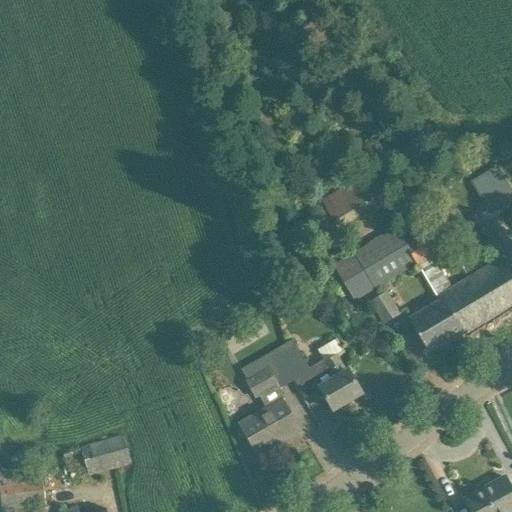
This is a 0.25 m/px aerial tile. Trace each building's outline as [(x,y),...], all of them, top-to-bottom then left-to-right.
[(340,232),(389,202),(387,198),(388,198),(375,177),(373,178),(370,173),(323,202),(330,214),(321,220),(329,234),(337,229),(340,232)] [(397,227),(335,265),(356,302),(418,265),(452,245),(439,225),(449,219),(438,201),(411,217),(420,233),(406,241),(397,227)] [(439,302),(410,319),(420,337),(430,354),(511,305),(511,260),(509,255),(453,289),(441,270),(426,279),(439,302)] [(386,293),(371,304),(385,324),(400,314),(386,293)] [(310,368),(300,351),(294,340),(276,350),(294,381),(311,371),(334,411),(362,394),(352,377),(349,371),(347,372),(338,356),(326,363),(324,360),(310,368)] [(280,389),(294,381),(276,350),(242,370),(249,381),(248,382),(257,398),(259,396),(267,409),(240,424),(258,455),(300,431),(283,402),(287,400),(280,389)] [(72,480),(89,475),(131,463),(124,438),(82,450),(65,455),(72,480)] [(3,510),(46,505),(41,466),(0,471),(0,500),(1,500),(3,510)] [(511,511),(511,489),(505,478),(504,478),(506,481),(485,492),(483,490),(465,500),(472,511),(511,511)]
